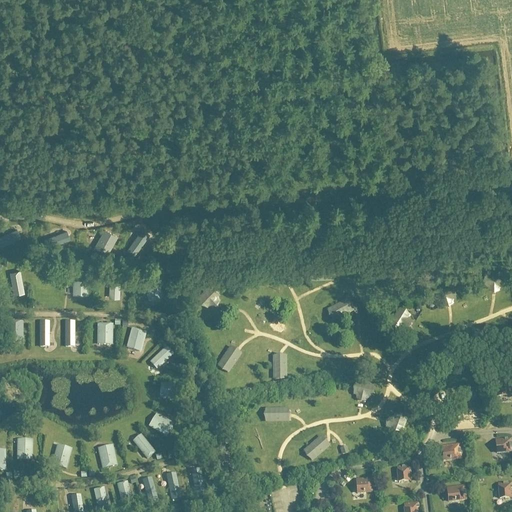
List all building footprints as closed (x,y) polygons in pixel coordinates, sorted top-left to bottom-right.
[(138,235),(127,250),(135,256),(146,240),(145,240),(149,235),(142,230),(138,235)] [(11,233),(0,237),(0,247),(15,241),(21,238),(17,231),(12,233),(11,233)] [(101,236),(95,248),(107,255),(114,243),(113,243),(116,237),(106,231),(102,237),(101,236)] [(61,234),(43,241),(47,249),(64,242),(70,240),(67,232),(61,234)] [(10,274),(13,288),(14,288),(16,295),(23,294),(21,284),(22,284),(20,272),(10,274)] [(73,275),(73,288),(75,288),(75,295),(87,295),(87,288),(88,288),(88,275),(73,275)] [(110,276),(110,291),(111,291),(111,298),(118,299),(118,289),(120,289),(120,277),(110,276)] [(157,277),(143,281),(147,294),(148,293),(151,300),(162,296),(160,289),(161,289),(157,277)] [(344,291),(353,291),(353,281),(344,281),(344,291)] [(203,322),(210,319),(207,311),(200,314),(203,322)] [(8,322),(8,335),(9,335),(9,342),(21,342),(21,335),(23,335),(23,322),(8,322)] [(40,322),(40,341),(41,341),(41,348),(49,348),(49,341),(49,322),(40,322)] [(65,322),(65,341),(66,341),(66,348),(74,348),(74,341),(75,341),(75,322),(65,322)] [(98,324),(98,338),(99,338),(99,345),(111,345),(111,338),(112,338),(113,325),(98,324)] [(130,342),(128,348),(140,352),(141,345),(143,345),(146,333),(132,329),(129,341),(130,342)] [(156,358),(151,363),(156,369),(163,362),(164,363),(173,354),(166,347),(156,358)] [(258,360),(249,361),(249,369),(259,369),(258,360)] [(493,398),(507,396),(505,379),(491,380),(493,398)] [(161,385),(160,397),(167,398),(167,399),(180,400),(181,385),(168,384),(168,385),(161,385)] [(309,405),(317,404),(316,395),(308,396),(309,405)] [(297,401),(286,403),(287,409),(298,406),(297,401)] [(156,415),(150,426),(156,429),(155,430),(166,437),(174,425),(163,418),(162,419),(156,415)] [(238,436),(241,444),(249,442),(247,434),(238,436)] [(140,436),(134,441),(140,448),(139,449),(147,459),(155,453),(145,441),(145,442),(140,436)] [(381,436),(372,438),(374,445),(382,443),(381,436)] [(342,447),(340,438),(330,440),(332,449),(342,447)] [(511,439),(496,440),(497,453),(511,452),(511,439)] [(18,447),(17,460),(32,460),(32,447),(31,447),(31,440),(19,440),(19,447),(18,447)] [(441,446),(443,461),(461,458),(459,444),(441,446)] [(56,452),(52,465),(66,469),(70,456),(68,456),(70,449),(59,446),(57,453),(56,452)] [(111,446),(100,449),(101,456),(100,456),(103,469),(117,466),(114,453),(113,453),(111,446)] [(410,466),(397,467),(398,482),(411,481),(410,466)] [(200,470),(192,471),(193,477),(196,496),(205,494),(202,476),(201,476),(200,470)] [(175,474),(167,476),(168,482),(172,500),(181,499),(177,480),(175,474)] [(356,480),(358,494),(375,492),(373,478),(356,480)] [(152,479),(143,480),(145,486),(144,486),(148,505),(157,503),(153,485),(152,479)] [(118,485),(121,499),(123,499),(124,506),(132,504),(129,495),(130,495),(127,482),(118,485)] [(498,484),(499,499),(511,498),(511,495),(511,484),(498,484)] [(446,488),(448,502),(466,500),(464,486),(446,488)] [(94,490),(98,505),(99,505),(100,511),(108,510),(105,501),(107,501),(104,488),(94,490)] [(80,495),(72,497),(73,503),(72,503),(73,511),(83,511),(82,502),(81,502),(80,495)] [(418,511),(418,503),(404,504),(404,511),(418,511)]
